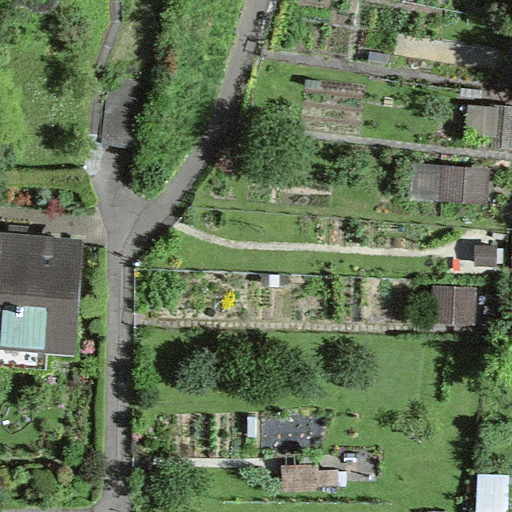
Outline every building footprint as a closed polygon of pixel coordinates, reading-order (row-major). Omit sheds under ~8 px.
[(111,77),(104,138),(139,142),(147,81),(111,77)] [(511,100),(488,98),(484,137),(500,139),(511,140),(511,100)] [(446,193),(481,195),(483,171),(448,168),(447,182),(446,193)] [(0,235),(0,361),(42,365),(44,341),(69,343),(77,242),(0,235)] [(472,240),(472,257),(484,258),(493,258),(494,241),(472,240)] [(474,281),(430,279),(428,314),(456,315),(472,316),(474,281)] [(279,458),(279,486),(292,486),(314,485),(314,480),(335,480),(335,462),(315,463),(315,457),(279,458)]
